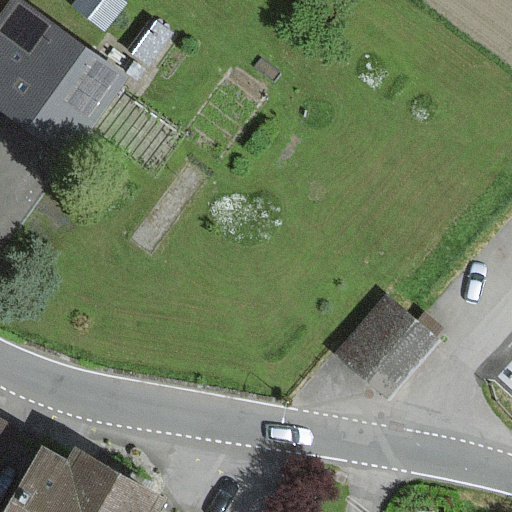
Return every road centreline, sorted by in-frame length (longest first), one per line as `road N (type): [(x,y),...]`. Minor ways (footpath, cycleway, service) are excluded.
road 1 (tertiary): [(396,443),(123,403),(0,359)]
road 2 (unclassified): [(511,304),(396,443)]
road 3 (tertiary): [(511,478),(396,443)]
